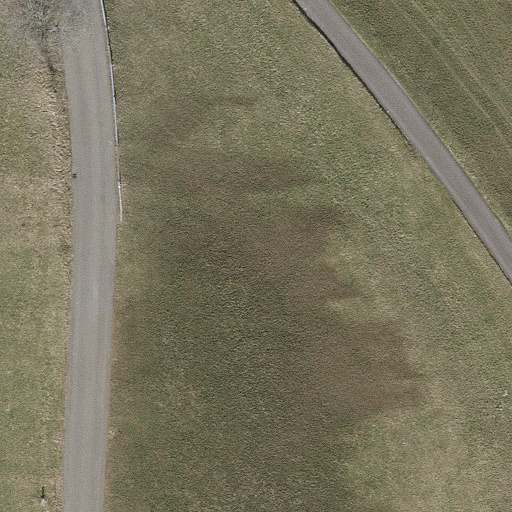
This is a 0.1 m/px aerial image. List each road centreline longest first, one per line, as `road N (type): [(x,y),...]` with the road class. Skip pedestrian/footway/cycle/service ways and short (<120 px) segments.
road 1 (unclassified): [(71,0),(86,59),(96,199),(83,511)]
road 2 (track): [(312,0),(511,262)]
